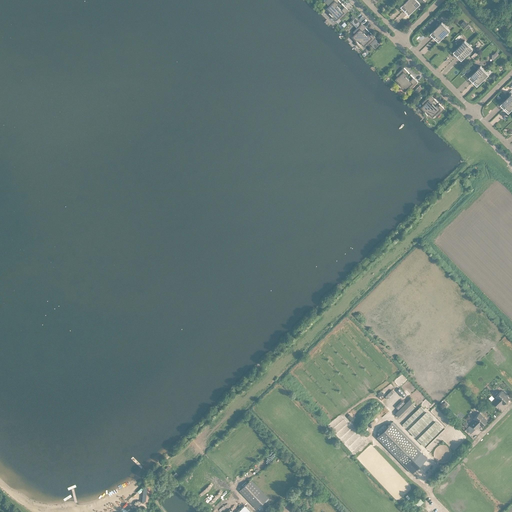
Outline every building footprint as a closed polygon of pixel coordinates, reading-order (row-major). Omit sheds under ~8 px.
[(338,17),(347,8),(343,4),(339,7),(335,3),(336,1),(335,0),(334,0),(326,0),(325,1),(327,3),(325,6),(327,8),(326,10),(334,17),(336,14),(338,17)] [(409,0),(404,6),(408,10),(418,0),(417,0),(409,0)] [(431,28),(435,33),(445,23),(441,19),(431,28)] [(373,36),(373,35),(369,31),(367,33),(366,32),(364,33),(360,28),(363,25),(359,21),(351,29),(353,31),(350,34),(356,39),(357,38),(361,43),(364,41),(366,43),(368,41),(373,36)] [(445,23),(435,33),(439,37),(449,27),(445,23)] [(373,36),(368,41),(373,46),(378,41),(373,36)] [(454,47),(458,51),(468,42),(463,37),(454,47)] [(468,42),(458,51),(462,55),(472,46),(468,42)] [(477,47),(470,54),(472,56),(479,49),(477,47)] [(469,72),(474,77),(483,67),(479,63),(469,72)] [(408,87),(416,79),(412,75),(409,78),(405,74),(406,72),(405,71),(407,69),(402,65),(395,72),(397,74),(395,77),(397,79),(396,80),(403,88),(406,85),(408,87)] [(483,67),(474,77),(478,81),(487,71),(483,67)] [(418,83),(413,88),(415,91),(421,85),(418,83)] [(501,99),(505,104),(511,96),(511,87),(510,87),(508,90),(509,91),(501,99)] [(435,114),(443,106),(439,102),(437,104),(436,102),(434,104),(430,99),(433,96),(429,92),(421,100),(423,102),(420,105),(425,110),(427,109),(431,114),(433,112),(435,114)] [(397,385),(394,389),(400,395),(404,392),(397,385)] [(390,387),(383,394),(385,397),(392,390),(390,387)] [(490,400),(495,404),(498,401),(499,400),(501,401),(507,396),(503,392),(504,391),(504,390),(502,388),(501,388),(500,389),(499,388),(493,394),(495,395),(490,400)] [(393,410),(397,415),(412,401),(407,396),(393,410)] [(400,397),(393,404),(396,407),(403,401),(400,397)] [(400,422),(402,424),(421,406),(419,403),(400,422)] [(406,428),(411,433),(430,415),(425,410),(406,428)] [(471,415),(473,417),(468,421),(473,426),(476,423),(477,421),(479,423),(484,417),(477,410),(471,415)] [(374,434),(409,470),(425,455),(390,419),(374,434)] [(415,438),(420,443),(439,424),(434,419),(415,438)] [(237,487),(255,506),(266,495),(248,477),(237,487)]
